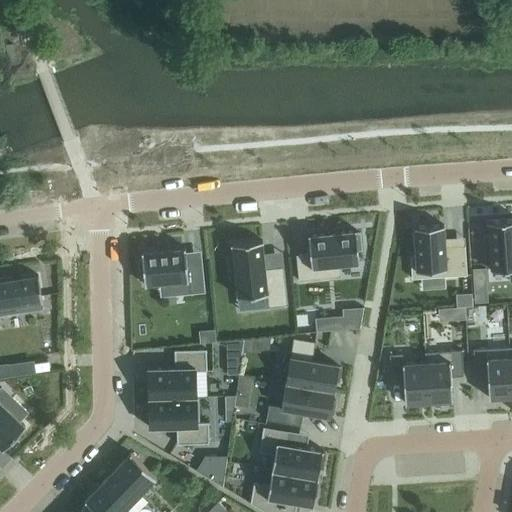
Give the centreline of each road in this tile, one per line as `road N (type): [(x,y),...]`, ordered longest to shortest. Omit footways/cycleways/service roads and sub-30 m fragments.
road 1 (residential): [(98,209),(511,172)]
road 2 (residential): [(9,511),(97,420),(98,209)]
road 3 (residential): [(366,448),(492,439)]
road 4 (residential): [(366,448),(354,432),(372,329)]
